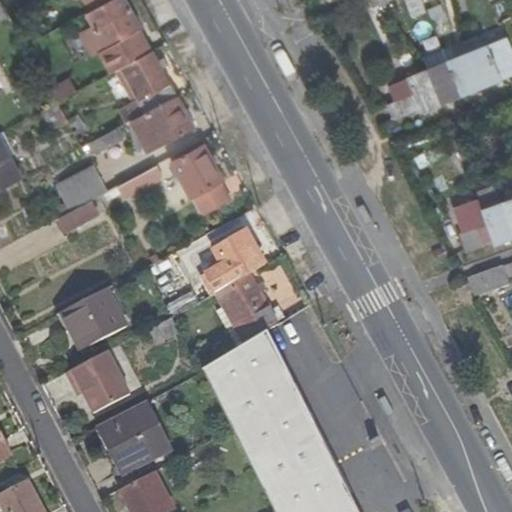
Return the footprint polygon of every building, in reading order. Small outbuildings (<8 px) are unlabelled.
[(80,0),(87,12),(109,0),(80,0)] [(109,0),(87,12),(85,13),(115,70),(121,66),(147,53),(135,31),(139,29),(123,0),(109,0)] [(373,12),(382,8),(377,0),(369,0),(373,12)] [(390,5),(388,0),(377,0),(382,8),(390,5)] [(429,12),(426,6),(423,0),(407,0),(415,18),(429,12)] [(511,40),(510,36),(468,53),(482,86),(500,79),(511,73),(511,40)] [(449,61),(468,53),(463,40),(444,49),(449,61)] [(430,68),(449,61),(444,49),(425,57),(430,68)] [(139,116),(175,97),(151,50),(147,53),(121,66),(139,100),(132,103),(139,116)] [(471,90),(482,86),(468,53),(449,61),(462,94),(471,90)] [(453,97),(462,94),(449,61),(430,68),(444,101),(453,97)] [(422,110),(444,101),(430,68),(389,84),(396,100),(388,103),(393,118),(397,117),(421,107),(422,110)] [(74,91),(68,78),(47,89),(54,102),(74,91)] [(139,116),(130,121),(146,153),(192,129),(175,97),(139,116)] [(92,155),(119,140),(114,129),(80,147),(83,153),(89,150),(92,155)] [(222,180),(202,146),(171,164),(189,197),(192,197),(201,214),(229,200),(218,182),(222,180)] [(0,188),(16,180),(0,152),(0,188)] [(117,186),(123,197),(160,176),(155,165),(117,186)] [(97,166),(57,183),(68,210),(108,193),(97,166)] [(485,209),(505,202),(501,189),(495,183),(478,189),(485,209)] [(96,201),(57,218),(63,233),(103,216),(96,201)] [(455,209),(464,234),(488,226),(482,210),(479,201),(455,209)] [(494,241),(495,243),(511,237),(511,221),(505,202),(485,209),(482,210),(488,226),(464,234),(459,236),(464,251),(483,245),(494,241)] [(222,271),(207,279),(214,292),(248,274),(263,265),(236,218),(203,235),(222,271)] [(143,268),(147,277),(195,251),(191,242),(156,261),(143,268)] [(511,282),(506,265),(469,279),(478,295),(511,282)] [(248,274),(214,292),(242,345),(263,332),(276,324),(274,321),(280,318),(275,307),(266,311),(248,274)] [(81,350),(125,326),(105,288),(61,312),(81,350)] [(155,343),(177,331),(170,316),(147,328),(155,343)] [(356,511),(263,332),(242,345),(197,372),(229,433),(271,511),(356,511)] [(127,394),(104,352),(63,374),(72,390),(76,387),(91,414),(127,394)] [(115,446),(127,471),(167,450),(144,405),(97,429),(108,449),(115,446)] [(0,459),(9,455),(0,437),(0,459)] [(153,473),(121,490),(131,511),(165,511),(172,508),(153,473)] [(0,497),(0,504),(4,511),(43,511),(28,483),(0,497)]
